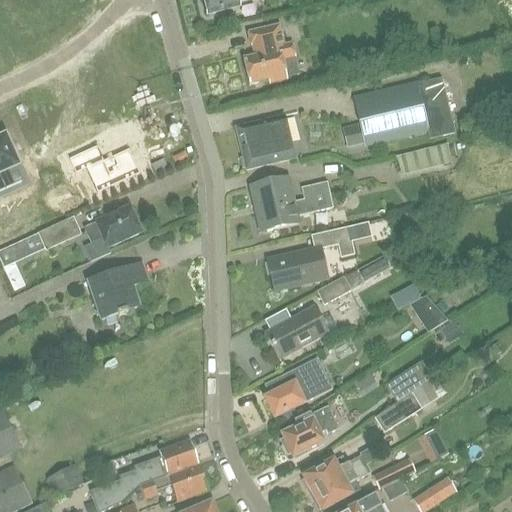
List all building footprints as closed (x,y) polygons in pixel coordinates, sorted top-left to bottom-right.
[(1,0),(0,1),(0,25),(13,47),(37,32),(28,17),(45,7),(43,3),(48,0),(1,0)] [(200,0),(204,14),(237,5),(236,1),(240,0),(200,0)] [(242,58),(240,58),(247,85),(248,85),(248,84),(266,80),(267,84),(285,79),(280,60),(293,57),(290,43),(282,45),(277,24),(245,32),(249,46),(254,45),(257,55),(242,58)] [(429,139),(455,133),(441,77),(354,99),(365,146),(427,131),(429,139)] [(74,125),(64,129),(68,139),(122,114),(111,90),(75,106),(81,118),(73,121),(74,125)] [(244,171),(295,159),(285,116),(233,128),(244,171)] [(0,175),(18,167),(5,138),(0,140),(0,175)] [(97,148),(68,161),(75,177),(86,172),(97,196),(141,176),(129,151),(104,162),(97,148)] [(453,149),(410,155),(413,176),(456,170),(453,149)] [(301,226),(299,218),(333,210),(326,184),(301,189),(304,201),(295,202),(289,177),(249,187),(260,236),(301,226)] [(63,206),(52,211),(56,222),(67,217),(63,206)] [(94,223),(95,225),(83,230),(91,247),(103,242),(106,249),(138,234),(126,208),(94,223)] [(25,288),(15,265),(44,251),(45,253),(81,237),(73,219),(0,252),(0,262),(4,269),(2,270),(13,292),(25,288)] [(348,229),(322,235),(325,249),(337,247),(340,259),(354,256),(348,229)] [(314,251),(266,261),(273,294),(328,282),(321,250),(321,249),(314,251)] [(133,285),(147,280),(141,264),(86,283),(100,322),(141,307),(133,285)] [(351,293),(343,279),(317,293),(324,307),(351,293)] [(413,311),(422,322),(439,308),(430,297),(413,311)] [(281,359),(321,339),(324,345),(340,337),(331,318),(322,322),(315,309),(268,333),(281,359)] [(462,337),(454,324),(440,333),(448,346),(462,337)] [(318,360),(289,374),(294,385),(270,396),(266,399),(276,419),(333,391),(318,360)] [(422,363),(391,383),(403,402),(412,396),(434,382),(422,363)] [(372,379),(369,375),(355,384),(357,389),(372,379)] [(384,435),(423,411),(412,396),(403,402),(397,406),(374,420),(384,435)] [(292,459),(325,444),(321,435),(326,432),(328,436),(339,431),(329,408),(295,424),(297,428),(281,435),(285,445),(283,446),(288,456),(290,455),(292,459)] [(0,461),(22,451),(2,410),(0,410),(0,461)] [(435,430),(423,436),(436,462),(449,456),(435,430)] [(141,486),(198,465),(190,442),(159,453),(161,458),(134,468),(135,472),(119,478),(120,482),(90,492),(96,511),(104,511),(121,504),(133,494),(140,487),(141,486)] [(309,490),(312,495),(354,473),(367,466),(378,461),(372,449),(358,456),(359,459),(349,465),(347,466),(342,457),(300,479),(306,490),(309,490)] [(415,474),(415,473),(408,461),(372,479),(379,492),(397,483),(412,476),(415,474)] [(198,465),(141,486),(140,487),(145,502),(159,497),(157,493),(172,489),(177,505),(208,494),(198,465)] [(0,472),(0,511),(19,511),(33,506),(13,466),(0,472)] [(324,511),(353,497),(348,487),(372,475),(367,466),(354,473),(312,495),(315,502),(313,505),(317,511),(324,511)] [(75,467),(53,478),(46,482),(55,500),(83,485),(75,467)] [(447,480),(413,502),(419,511),(427,511),(456,494),(447,480)] [(86,493),(51,510),(51,511),(81,511),(93,506),(86,493)] [(382,511),(375,498),(348,511),(382,511)]
